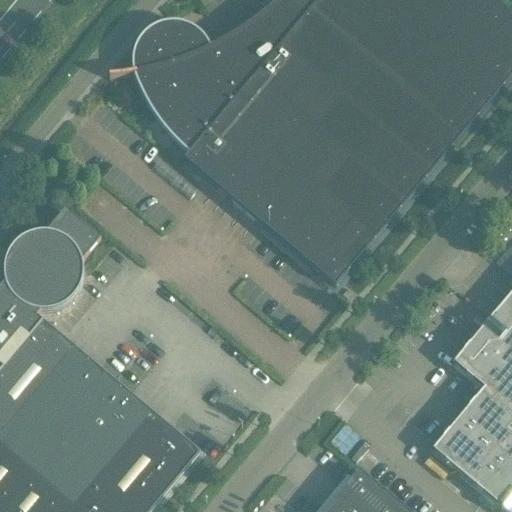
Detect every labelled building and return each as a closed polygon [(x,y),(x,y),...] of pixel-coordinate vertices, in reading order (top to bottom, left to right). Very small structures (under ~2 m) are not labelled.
[(335,292),(511,81),(511,20),(487,0),(284,0),(281,4),(273,11),(264,18),(256,25),(247,31),(238,37),(229,42),(220,48),(210,52),(208,49),(206,45),(204,42),(201,39),(198,36),(195,34),(191,32),(188,30),(184,29),(181,28),(177,28),(173,27),(169,27),(165,28),(160,29),(156,31),(152,32),(149,35),(145,37),(142,40),(139,45),(137,49),(135,53),(134,58),(133,63),(132,68),(132,73),(132,77),(133,82),(134,87),(136,92),(138,96),(140,100),(143,104),(146,108),(151,116),(156,124),(162,132),(168,139),(174,146),(181,153),(188,159),(183,165),(335,292)] [(5,287),(0,292),(0,378),(43,327),(36,322),(40,317),(44,317),(48,317),(52,316),(56,315),(60,313),(63,311),(67,309),(70,307),(73,304),(75,301),(77,298),(79,294),(81,290),(82,287),(83,283),(83,279),(83,275),(83,271),(82,267),(100,245),(65,215),(46,237),(42,237),(38,237),(35,238),(31,239),(27,240),(23,242),(20,244),(17,247),(14,250),(11,253),(9,256),(7,260),(6,263),(5,267),(4,271),(3,275),(3,279),(4,283),(5,287)] [(511,511),(511,297),(489,325),(483,327),(483,333),(453,369),(483,394),(432,456),(498,511),(511,511)] [(0,441),(74,354),(43,327),(0,378),(0,441)] [(0,449),(27,473),(105,380),(74,354),(0,441),(0,449)] [(74,511),(152,419),(105,380),(27,473),(74,511)] [(74,511),(155,511),(191,469),(200,459),(152,419),(74,511)] [(0,505),(27,473),(0,449),(0,505)] [(0,511),(74,511),(27,473),(0,505),(0,511)] [(402,511),(358,475),(327,511),(402,511)]
